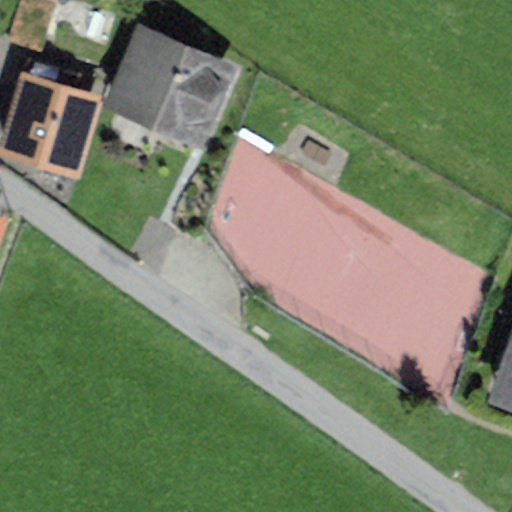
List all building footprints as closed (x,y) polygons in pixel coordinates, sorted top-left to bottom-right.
[(47,0),(23,0),(9,39),(41,51),(59,4),(47,0)] [(138,26),(108,100),(211,142),(241,68),(138,26)] [(27,72),(3,150),(84,176),(108,100),(27,72)] [(0,268),(16,213),(0,207),(0,268)] [(511,365),(502,394),(511,396),(511,365)]
